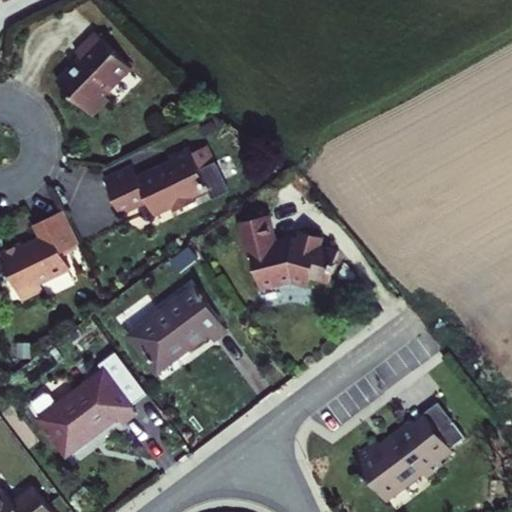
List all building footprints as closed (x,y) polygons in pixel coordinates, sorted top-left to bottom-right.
[(80,56),(56,80),(74,98),(91,115),(109,99),(104,94),(130,67),(95,30),(74,50),(80,56)] [(206,145),(202,146),(210,163),(214,161),(206,145)] [(199,168),(210,163),(202,146),(191,152),(188,146),(167,156),(170,160),(152,169),(137,176),(132,166),(104,179),(121,214),(148,202),(155,215),(172,208),(174,212),(195,202),(193,197),(208,190),(212,198),(228,190),(216,165),(201,171),(199,168)] [(74,235),(58,202),(28,217),(35,232),(28,235),(19,239),(17,235),(0,242),(0,261),(3,260),(18,291),(40,281),(35,273),(66,258),(58,243),(74,235)] [(297,242),(290,240),(286,241),(284,241),(274,243),(267,215),(238,223),(240,232),(246,257),(250,256),(259,289),(290,282),(300,285),(307,287),(310,278),(328,283),(337,252),(319,247),(321,238),(300,232),(297,242)] [(240,232),(236,233),(242,258),(246,257),(240,232)] [(194,287),(131,335),(158,370),(188,347),(206,334),(212,341),(226,331),(194,287)] [(120,358),(40,418),(67,454),(105,425),(117,416),(121,422),(136,412),(131,405),(147,393),(120,358)] [(437,433),(452,422),(440,407),(412,427),(417,433),(430,424),(437,433)] [(412,427),(410,426),(390,441),(381,448),(377,443),(353,461),(382,500),(419,474),(423,480),(442,466),(439,463),(452,454),(449,450),(464,439),(452,422),(437,433),(430,424),(417,433),(412,427)] [(5,488),(0,491),(0,511),(54,511),(36,487),(15,502),(5,488)]
